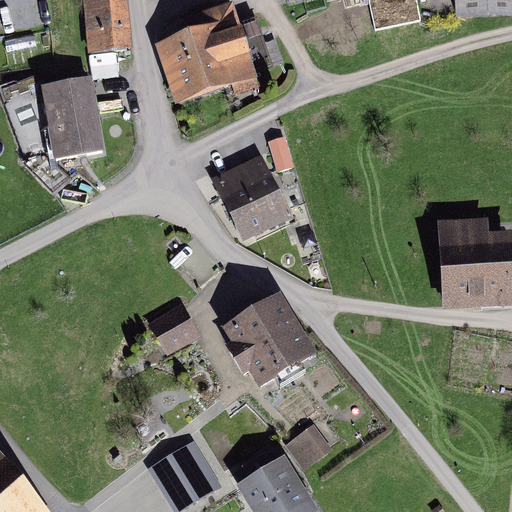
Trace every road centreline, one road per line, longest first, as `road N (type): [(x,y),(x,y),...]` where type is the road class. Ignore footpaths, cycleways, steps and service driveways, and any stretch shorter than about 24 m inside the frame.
road 1 (unclassified): [(474,511),(309,308),(205,230),(170,178)]
road 2 (track): [(511,32),(274,108),(190,148),(170,178)]
road 3 (unknown): [(80,511),(226,398),(228,376),(200,319),(211,293),(241,261)]
road 4 (track): [(309,308),(340,303),(511,324)]
road 5 (unclassified): [(170,178),(0,256)]
road 6 (unclassified): [(136,0),(170,178)]
